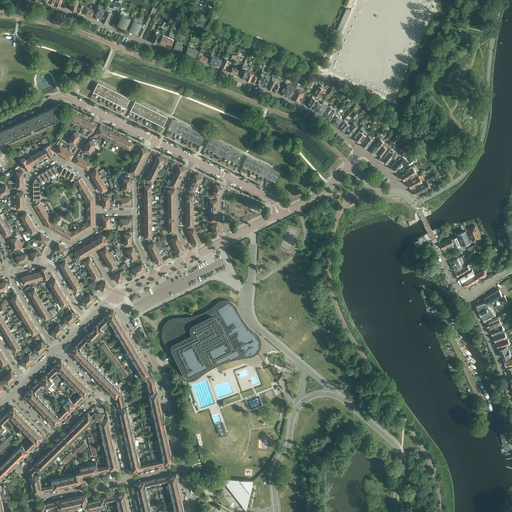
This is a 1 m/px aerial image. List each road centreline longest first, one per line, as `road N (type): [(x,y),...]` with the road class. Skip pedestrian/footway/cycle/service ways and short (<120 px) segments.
road 1 (residential): [(20,0),(77,15),(294,103),(361,151)]
road 2 (residential): [(415,204),(464,175),(476,156),(502,0)]
road 3 (residential): [(181,467),(161,377),(116,295)]
